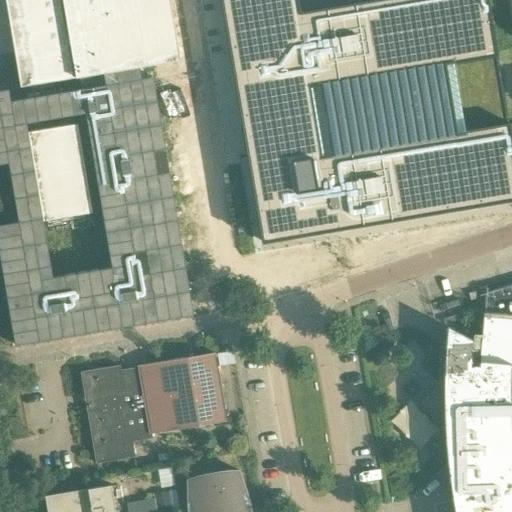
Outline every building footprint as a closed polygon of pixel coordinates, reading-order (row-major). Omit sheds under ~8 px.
[(4,0),(19,86),(27,85),(28,92),(4,96),(16,169),(32,166),(40,211),(41,220),(41,221),(90,213),(79,142),(110,136),(100,73),(185,59),(175,0),(4,0)] [(220,0),(229,51),(234,83),(246,152),(261,242),(263,242),(511,199),(511,147),(511,144),(499,69),(487,0),(220,0)] [(443,350),(443,360),(442,370),(442,377),(442,385),(442,391),(442,398),(442,405),(442,411),(443,418),(443,422),(443,427),(443,431),(444,436),(444,441),(444,442),(444,443),(444,444),(444,445),(445,449),(445,453),(445,457),(446,461),(446,465),(447,469),(447,473),(448,477),(448,481),(449,485),(449,490),(450,495),(451,501),(452,506),(453,511),(511,511),(511,284),(484,294),(479,344),(470,339),(469,339),(445,326),(445,332),(444,334),(444,335),(444,338),(444,344),(443,350)] [(118,366),(79,373),(94,464),(134,457),(131,442),(151,439),(150,434),(223,422),(223,421),(224,421),(224,419),(222,419),(220,406),(222,406),(221,402),(220,402),(217,389),(219,389),(218,386),(217,386),(214,373),(216,372),(216,369),(214,369),(212,356),(213,356),(213,353),(211,354),(211,353),(138,366),(139,371),(120,374),(118,366)] [(196,480),(186,480),(186,503),(191,503),(191,511),(243,511),(240,494),(244,492),(237,471),(228,474),(227,472),(212,477),(196,477),(196,480)] [(115,511),(111,485),(44,497),(46,511),(115,511)] [(173,511),(169,491),(153,494),(156,511),(173,511)]
